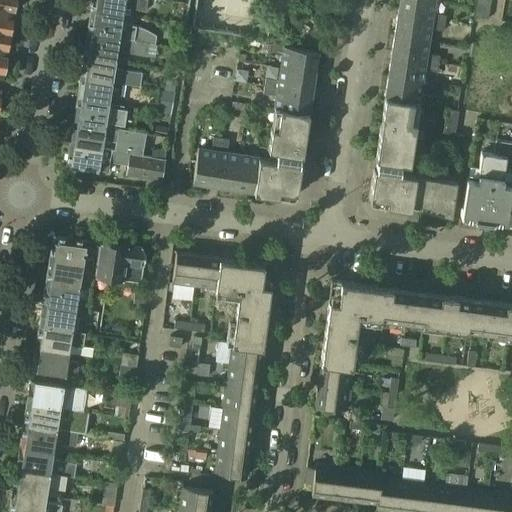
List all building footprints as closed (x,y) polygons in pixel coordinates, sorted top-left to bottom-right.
[(0,0),(0,8),(14,11),(16,0),(0,0)] [(93,0),(91,11),(122,15),(132,17),(133,8),(148,10),(148,0),(93,0)] [(433,13),(435,1),(429,0),(399,0),(397,16),(445,23),(446,15),(433,13)] [(490,0),(476,0),(474,16),(488,18),(490,0)] [(7,20),(8,11),(14,12),(14,11),(0,8),(0,31),(11,33),(13,21),(7,20)] [(121,23),(122,15),(91,11),(88,33),(119,37),(150,42),(155,43),(156,35),(153,33),(148,30),(143,28),(137,26),(121,23)] [(444,31),(445,23),(397,16),(394,36),(429,41),(431,29),(444,31)] [(251,35),(267,38),(269,25),(253,23),(251,35)] [(0,56),(1,57),(2,49),(8,49),(11,33),(0,31),(0,56)] [(88,33),(84,54),(115,59),(117,50),(148,55),(150,42),(119,37),(88,33)] [(427,53),(429,41),(394,36),(391,56),(438,63),(440,55),(427,53)] [(280,67),(315,72),(318,51),(271,44),(269,53),(282,55),(280,67)] [(81,77),(112,82),(122,83),(142,87),(144,73),(114,69),(115,59),(84,54),(81,77)] [(437,71),(438,63),(391,56),(388,76),(422,81),(424,69),(437,71)] [(315,72),(280,67),(278,79),(266,77),(263,93),(276,95),(311,100),(315,72)] [(242,81),(244,72),(237,71),(235,80),(242,81)] [(421,94),(422,81),(388,76),(384,98),(414,102),(432,105),(433,96),(421,94)] [(77,98),(108,103),(110,94),(120,96),(122,83),(112,82),(81,77),(77,98)] [(165,90),(177,92),(178,79),(167,77),(165,90)] [(174,92),(159,89),(155,110),(171,113),(174,92)] [(306,132),(311,100),(276,95),(274,108),(280,109),(277,127),(306,132)] [(124,105),(108,103),(77,98),(74,120),(124,128),(127,110),(123,109),(124,105)] [(372,202),(410,208),(415,174),(400,171),(401,162),(410,164),(416,121),(411,120),(414,102),(384,98),(369,198),(372,202)] [(447,109),(445,117),(457,119),(458,111),(447,109)] [(444,124),(456,126),(457,119),(445,117),(444,124)] [(169,135),(124,128),(74,120),(73,125),(69,128),(68,134),(71,138),(70,142),(165,157),(169,135)] [(443,132),(452,134),(455,134),(456,127),(456,126),(444,124),(444,125),(443,132)] [(167,127),(155,125),(154,133),(166,135),(167,127)] [(306,132),(277,127),(271,126),(268,149),(276,150),(275,159),(262,157),(257,192),(292,197),(296,194),(306,132)] [(452,134),(450,141),(462,143),(463,135),(455,134),(452,134)] [(214,185),(221,138),(213,136),(212,149),(198,147),(193,182),(214,185)] [(235,188),(241,154),(227,152),(229,139),(221,138),(214,185),(235,188)] [(450,141),(449,148),(461,150),(462,143),(450,141)] [(484,220),(492,221),(493,226),(501,227),(504,222),(505,223),(511,178),(511,175),(511,172),(503,171),(505,156),(511,156),(511,143),(495,141),(493,154),(489,182),(484,220)] [(127,165),(126,174),(162,179),(165,157),(70,142),(67,165),(108,171),(109,162),(127,165)] [(460,158),(461,150),(449,148),(448,156),(460,158)] [(464,221),(472,222),(475,219),(484,220),(489,182),(493,154),(481,152),(479,168),(469,167),(461,216),(462,217),(464,221)] [(235,188),(257,192),(262,157),(241,154),(235,188)] [(451,215),(456,180),(415,174),(410,208),(451,215)] [(49,259),(83,264),(96,266),(100,242),(57,236),(52,240),(49,259)] [(100,242),(96,266),(95,276),(142,283),(147,254),(142,247),(115,244),(115,243),(106,241),(105,243),(100,242)] [(195,286),(199,255),(176,252),(172,283),(195,286)] [(195,286),(216,289),(220,257),(199,255),(195,286)] [(273,264),(220,257),(216,289),(238,292),(231,343),(262,347),(273,264)] [(46,281),(90,288),(92,275),(81,273),(83,264),(49,259),(46,281)] [(358,315),(380,318),(384,286),(331,280),(321,360),(352,364),(358,315)] [(88,301),(90,288),(46,281),(42,303),(76,308),(77,300),(88,301)] [(449,295),(406,289),(384,286),(380,318),(402,321),(445,326),(449,295)] [(137,291),(134,305),(144,307),(147,293),(137,291)] [(445,326),(488,332),(510,335),(511,317),(511,303),(492,301),(449,295),(445,326)] [(72,330),(83,332),(85,319),(74,317),(76,308),(42,303),(39,325),(72,330)] [(190,330),(190,322),(175,320),(174,327),(190,330)] [(205,324),(190,322),(190,330),(204,331),(205,324)] [(83,332),(72,330),(39,325),(35,347),(69,352),(92,356),(93,347),(81,345),(83,332)] [(170,335),(169,346),(181,347),(182,337),(170,335)] [(401,337),(400,345),(415,347),(416,339),(401,337)] [(231,343),(229,363),(260,367),(262,347),(231,343)] [(191,358),(198,359),(200,345),(193,344),(191,358)] [(65,374),(76,376),(78,363),(67,361),(69,352),(35,347),(32,370),(65,375),(65,374)] [(476,351),(468,350),(467,366),(474,367),(476,351)] [(120,365),(136,367),(138,356),(122,353),(120,365)] [(441,355),(426,353),(425,360),(440,362),(441,355)] [(456,357),(441,355),(440,362),(455,364),(456,357)] [(198,362),(198,359),(191,358),(189,373),(208,376),(210,364),(198,362)] [(349,387),(352,364),(321,360),(318,382),(349,387)] [(260,367),(229,363),(226,385),(257,389),(260,367)] [(118,376),(134,379),(136,367),(120,365),(118,376)] [(396,393),(398,378),(391,377),(389,392),(396,393)] [(31,379),(27,402),(60,407),(70,409),(83,411),(87,388),(31,379)] [(349,387),(318,382),(315,405),(346,409),(349,387)] [(226,385),(223,407),(254,411),(257,389),(226,385)] [(185,402),(193,403),(195,388),(187,387),(185,402)] [(387,407),(394,408),(396,393),(389,392),(387,407)] [(58,417),(60,407),(27,402),(23,424),(78,433),(85,434),(89,412),(83,411),(70,409),(68,419),(58,417)] [(193,403),(185,402),(183,417),(191,418),(193,403)] [(251,433),(254,411),(223,407),(220,428),(251,433)] [(364,429),(365,422),(350,420),(349,428),(364,429)] [(379,431),(380,424),(365,422),(364,429),(379,431)] [(23,424),(20,446),(53,452),(54,443),(76,446),(78,433),(23,424)] [(220,428),(217,450),(248,454),(251,433),(220,428)] [(180,445),(187,446),(189,431),(182,430),(180,445)] [(406,441),(407,434),(392,432),(391,439),(406,441)] [(421,443),(422,435),(407,434),(406,441),(421,443)] [(449,447),(450,439),(436,437),(435,445),(449,447)] [(120,453),(122,440),(113,439),(111,452),(120,453)] [(464,449),(465,441),(450,439),(449,447),(464,449)] [(493,445),(479,443),(478,450),(492,452),(493,445)] [(187,449),(187,446),(180,445),(178,460),(185,461),(186,456),(195,457),(195,458),(205,460),(207,449),(196,448),(196,450),(187,449)] [(507,454),(508,447),(493,445),(492,452),(507,454)] [(52,460),(53,452),(20,446),(16,468),(49,474),(61,475),(66,476),(77,478),(79,465),(52,460)] [(248,454),(217,450),(214,472),(246,476),(248,454)] [(109,461),(107,475),(118,477),(120,463),(109,461)] [(315,467),(307,466),(305,481),(313,483),(311,494),(333,497),(337,465),(315,463),(315,467)] [(359,468),(337,465),(333,497),(355,500),(359,468)] [(61,475),(49,474),(16,468),(13,490),(46,495),(58,497),(59,489),(64,490),(66,476),(61,475)] [(355,500),(375,502),(379,471),(359,468),(355,500)] [(379,471),(375,502),(375,507),(397,510),(401,479),(381,476),(382,471),(379,471)] [(418,511),(422,482),(401,479),(397,510),(413,511),(418,511)] [(105,481),(101,504),(114,506),(117,483),(105,481)] [(440,511),(444,484),(422,482),(418,511),(440,511)] [(463,511),(466,487),(444,484),(440,511),(463,511)] [(182,486),(179,508),(210,511),(213,490),(182,486)] [(484,511),(487,490),(466,487),(463,511),(484,511)] [(148,504),(150,490),(143,489),(140,503),(148,504)] [(60,511),(62,507),(45,504),(46,495),(13,490),(9,511),(60,511)] [(507,511),(510,493),(487,490),(484,511),(507,511)] [(146,511),(148,504),(140,503),(138,511),(146,511)]
